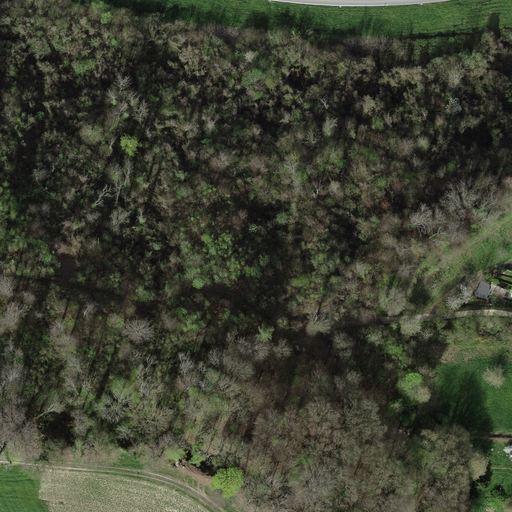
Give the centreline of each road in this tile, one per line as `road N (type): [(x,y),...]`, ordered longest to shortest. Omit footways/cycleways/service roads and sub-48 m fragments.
road 1 (track): [(324,324),(318,316),(277,317),(226,289),(201,286),(161,307),(33,273),(0,275)]
road 2 (track): [(0,455),(57,453),(198,491),(237,511)]
road 3 (track): [(324,324),(337,366),(394,425),(409,457),(403,511)]
road 4 (track): [(511,316),(324,324)]
